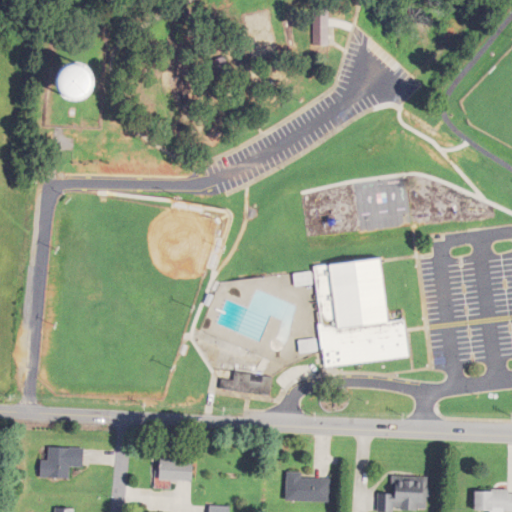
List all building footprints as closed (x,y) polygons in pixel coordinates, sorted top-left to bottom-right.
[(334,47),(334,8),(319,8),(319,47),(334,47)] [(118,89),(104,61),(83,73),(97,100),(118,89)] [(395,322),(389,260),(318,267),(329,368),(414,359),(411,320),(395,322)] [(277,376),(238,373),(237,381),(225,380),(224,391),(275,396),(277,376)] [(86,468),(86,448),(49,448),(49,462),(43,462),(43,479),(71,479),(71,468),(86,468)] [(159,488),(172,488),(172,482),(198,482),(198,461),(159,461),(159,488)] [(334,476),(291,476),(291,502),(334,502),(334,476)] [(422,511),(432,511),(433,477),(395,477),(395,494),(383,494),(382,511),(422,511)] [(511,511),(511,491),(481,491),(481,511),(511,511)]
